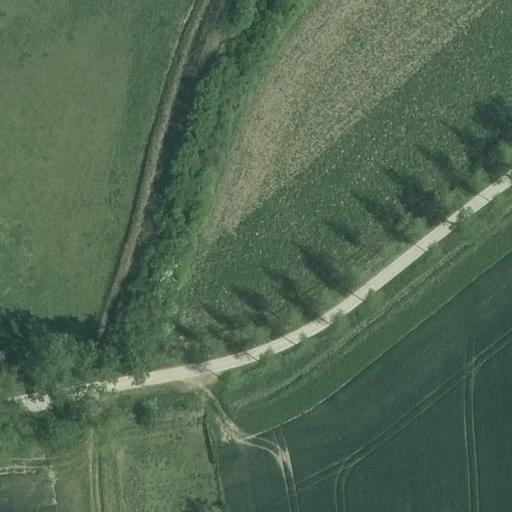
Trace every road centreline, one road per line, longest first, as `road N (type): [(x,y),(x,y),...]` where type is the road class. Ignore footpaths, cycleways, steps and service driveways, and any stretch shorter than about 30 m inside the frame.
road 1 (unclassified): [(511,178),(351,304),(284,344),(196,371),(0,406)]
road 2 (track): [(109,387),(95,452),(96,511)]
